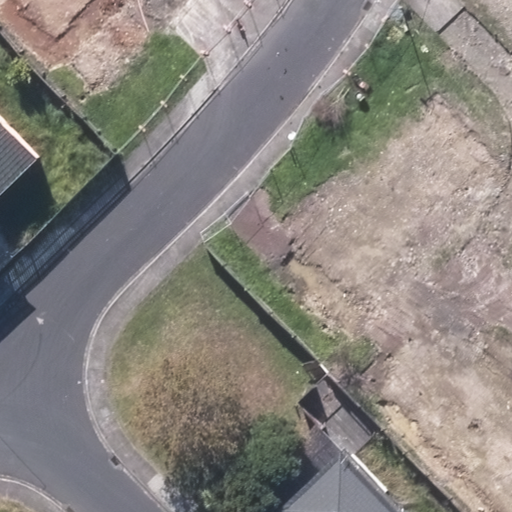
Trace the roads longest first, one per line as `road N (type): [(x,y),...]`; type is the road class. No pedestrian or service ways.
road 1 (residential): [(328,0),(251,106),(0,369)]
road 2 (residential): [(108,511),(0,399)]
